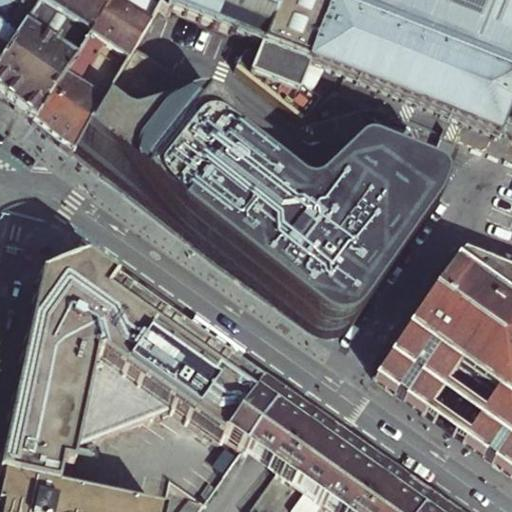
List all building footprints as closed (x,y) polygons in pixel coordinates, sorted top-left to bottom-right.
[(0,0),(0,21),(13,0),(0,0)] [(115,0),(39,0),(0,63),(0,101),(16,115),(30,127),(115,0)] [(0,63),(39,0),(13,0),(0,21),(0,63)] [(159,5),(146,0),(115,0),(30,127),(40,134),(69,158),(71,154),(131,52),(159,5)] [(511,0),(146,0),(159,5),(258,46),(245,81),(299,122),(312,104),(295,91),(305,65),(497,141),(511,104),(511,0)] [(131,52),(71,154),(125,196),(212,265),(262,304),(285,323),(308,342),(317,346),(327,346),(339,342),(347,335),(380,286),(434,210),(438,201),(441,194),(442,187),(441,179),(435,174),(364,146),(315,155),(308,156),(299,153),(231,101),(175,79),(131,52)] [(511,290),(511,281),(458,261),(450,274),(373,382),(400,400),(424,417),(453,378),(490,404),(461,445),(494,467),(511,478),(511,321),(497,312),(511,290)] [(61,275),(37,285),(14,387),(0,451),(0,483),(54,495),(59,473),(69,476),(75,450),(168,414),(216,449),(221,441),(241,455),(277,404),(253,386),(83,266),(61,275)] [(431,511),(403,492),(369,468),(305,423),(277,404),(241,455),(268,475),(284,487),(320,511),(431,511)] [(0,483),(0,511),(131,511),(54,495),(0,483)]
